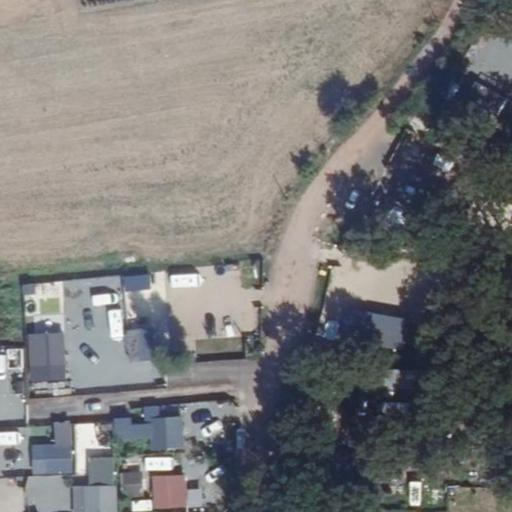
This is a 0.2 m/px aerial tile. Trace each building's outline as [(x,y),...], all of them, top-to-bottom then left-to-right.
[(104,287),(105,312),(117,312),(116,287),(104,287)] [(403,352),(408,320),(371,314),(366,346),(403,352)] [(163,348),(163,317),(147,318),(147,350),(163,348)] [(128,352),(122,352),(122,366),(147,364),(147,350),(147,318),(125,319),(128,352)] [(64,333),(27,333),(28,382),(65,382),(64,333)] [(0,405),(23,406),(23,346),(0,345),(0,405)] [(414,372),(385,370),(383,406),(412,408),(414,372)] [(408,418),(408,403),(381,402),(380,416),(408,418)] [(203,404),(202,439),(227,439),(228,405),(203,404)] [(181,416),(146,418),(148,450),(183,449),(181,416)] [(0,475),(4,476),(4,465),(30,464),(29,427),(0,428),(0,475)] [(32,473),(72,473),(72,444),(31,444),(32,473)] [(169,470),(170,458),(145,457),(144,470),(169,470)] [(127,498),(144,496),(140,471),(123,473),(127,498)] [(150,508),(185,508),(185,475),(150,475),(150,508)] [(116,511),(116,484),(75,485),(75,511),(116,511)] [(41,506),(40,511),(72,511),(73,488),(28,487),(28,506),(41,506)]
